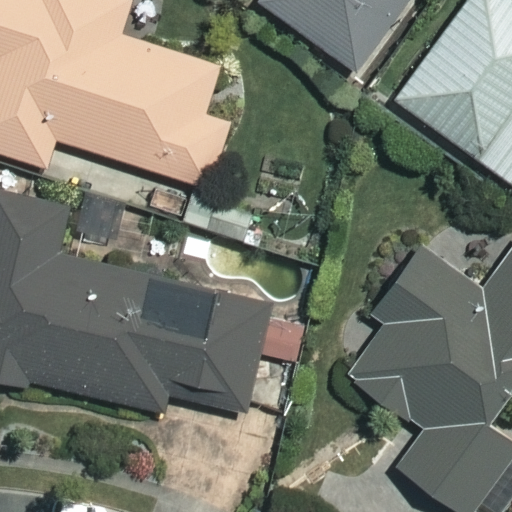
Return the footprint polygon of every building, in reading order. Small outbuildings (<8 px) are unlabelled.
[(0,0),(0,152),(55,169),(64,142),(217,189),(237,122),(214,115),(228,68),(130,37),(141,0),(0,0)] [(418,0),(275,0),(273,3),(369,70),(418,0)] [(511,0),(480,0),(407,101),(511,177),(511,0)] [(77,213),(0,195),(0,373),(171,411),(174,396),(256,414),(280,307),(67,260),(77,213)] [(511,263),(491,292),(433,250),(383,320),(394,328),(358,377),(434,431),(408,467),(469,511),(489,511),(511,480),(511,263)]
